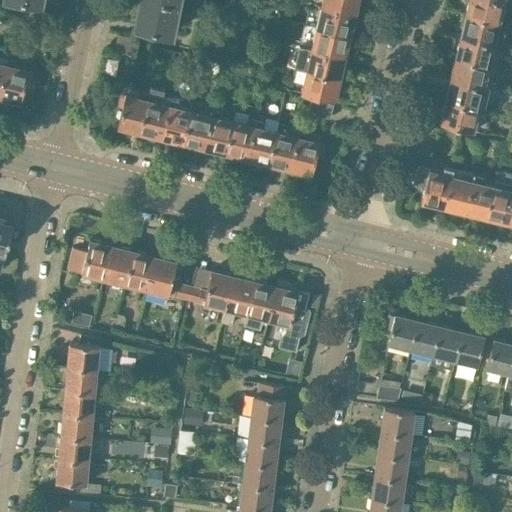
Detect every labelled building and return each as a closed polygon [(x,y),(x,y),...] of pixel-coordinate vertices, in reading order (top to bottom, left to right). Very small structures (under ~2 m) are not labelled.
[(173,32),(179,3),(179,0),(139,0),(135,24),(173,32)] [(322,0),(321,4),(355,12),(358,0),(322,0)] [(508,0),(469,0),(466,12),(505,22),(510,0),(508,0)] [(355,12),(321,4),(316,25),(317,26),(350,33),(355,12)] [(466,12),(461,34),(500,43),(505,22),(466,12)] [(317,26),(316,25),(311,47),(345,55),(350,33),(317,26)] [(461,34),(456,55),(495,64),(500,43),(461,34)] [(293,65),(306,68),(340,76),(345,55),(311,47),(299,44),(293,65)] [(0,91),(8,57),(0,54),(0,91)] [(456,55),(451,77),(490,86),(495,64),(456,55)] [(30,62),(8,57),(0,91),(0,96),(21,102),(26,82),(30,83),(34,69),(29,68),(30,62)] [(340,76),(306,68),(301,90),(335,98),(340,76)] [(451,77),(446,99),(485,108),(490,86),(451,77)] [(149,91),(139,131),(161,136),(170,97),(162,94),(164,87),(151,84),(149,91)] [(117,126),(139,131),(149,91),(127,86),(126,91),(121,90),(118,104),(122,105),(117,126)] [(161,136),(182,142),(192,102),(170,97),(161,136)] [(330,117),(334,103),(312,98),(309,112),(330,117)] [(480,130),(485,108),(446,99),(440,120),(480,130)] [(213,107),(192,102),(182,142),(204,147),(213,107)] [(225,152),(235,112),(213,107),(204,147),(225,152)] [(225,152),(247,157),(256,118),(235,112),(225,152)] [(278,123),(256,118),(247,157),(268,163),(278,123)] [(268,163),(289,168),(299,128),(278,123),(268,163)] [(322,134),(299,128),(289,168),(312,173),(317,153),(321,155),(325,141),(320,139),(322,134)] [(452,172),(454,166),(444,164),(442,170),(425,165),(420,163),(416,169),(414,177),(414,184),(425,185),(421,200),(443,205),(452,172)] [(452,172),(443,205),(464,211),(474,171),(465,169),(464,175),(452,172)] [(483,174),(474,171),(464,211),(486,216),(494,182),(482,179),(483,174)] [(494,182),(486,216),(507,221),(511,201),(511,180),(508,180),(507,185),(494,182)] [(13,221),(0,217),(0,265),(4,249),(6,249),(13,221)] [(82,271),(104,277),(112,243),(90,238),(87,249),(72,245),(67,266),(82,270),(82,271)] [(134,248),(112,243),(104,277),(125,282),(134,248)] [(155,254),(134,248),(125,282),(147,287),(155,254)] [(178,259),(155,254),(147,287),(226,307),(234,273),(212,267),(207,288),(190,283),(173,279),(178,259)] [(239,274),(234,273),(226,307),(223,320),(233,323),(237,309),(248,312),(256,278),(239,274)] [(279,277),(277,284),(269,317),(289,322),(287,330),(281,335),(279,345),(297,349),(301,330),(306,331),(309,321),(306,309),(310,291),(299,288),(299,289),(289,286),(291,280),(279,277)] [(269,317),(277,284),(256,278),(248,312),(245,324),(261,328),(262,321),(268,322),(269,317)] [(114,327),(123,329),(126,318),(124,314),(118,312),(114,327)] [(388,342),(411,347),(418,318),(395,313),(389,312),(386,327),(392,328),(388,342)] [(440,323),(418,318),(411,347),(433,352),(440,323)] [(463,328),(440,323),(433,352),(431,362),(454,368),(456,358),(463,328)] [(485,334),(463,328),(456,358),(479,363),(485,334)] [(487,364),(510,370),(511,361),(511,340),(494,336),(487,364)] [(70,342),(68,366),(97,368),(109,369),(112,348),(99,345),(70,342)] [(158,370),(160,354),(142,352),(140,368),(158,370)] [(297,375),(300,359),(288,356),(284,372),(297,375)] [(65,388),(95,391),(97,368),(68,366),(65,388)] [(251,392),(248,413),(281,417),(283,396),(286,397),(288,383),(256,379),(255,392),(251,392)] [(376,396),(397,399),(400,386),(379,383),(376,396)] [(65,388),(63,411),(93,414),(95,391),(65,388)] [(200,403),(202,392),(189,391),(188,402),(200,403)] [(421,392),(413,391),(411,400),(419,402),(421,392)] [(385,404),(381,427),(412,432),(415,408),(385,404)] [(192,423),(194,408),(185,407),(183,422),(192,423)] [(63,411),(61,434),(90,437),(93,414),(63,411)] [(248,413),(246,436),(278,439),(281,417),(248,413)] [(511,416),(498,414),(496,423),(511,426),(511,424),(511,416)] [(172,426),(153,423),(151,439),(169,442),(172,426)] [(408,454),(412,432),(381,427),(378,450),(408,454)] [(197,431),(180,428),(176,450),(193,453),(197,431)] [(61,434),(59,458),(88,460),(90,437),(61,434)] [(276,462),(278,439),(246,436),(243,458),(276,462)] [(168,444),(155,443),(154,455),(167,456),(168,444)] [(468,461),(470,449),(459,447),(457,459),(468,461)] [(378,450),(375,473),(405,477),(408,454),(378,450)] [(177,469),(190,471),(192,457),(179,455),(177,469)] [(86,484),(88,460),(59,458),(57,481),(86,484)] [(243,458),(240,480),(273,485),(276,462),(243,458)] [(465,474),(466,464),(458,463),(457,473),(465,474)] [(164,468),(149,467),(148,484),(162,485),(164,468)] [(476,469),(475,481),(491,484),(493,472),(476,469)] [(405,477),(375,473),(372,495),(402,499),(405,477)] [(238,504),(239,504),(267,507),(270,508),(273,485),(240,480),(238,504)] [(177,483),(165,481),(163,494),(175,496),(177,483)] [(400,511),(402,499),(372,495),(369,511),(400,511)]
